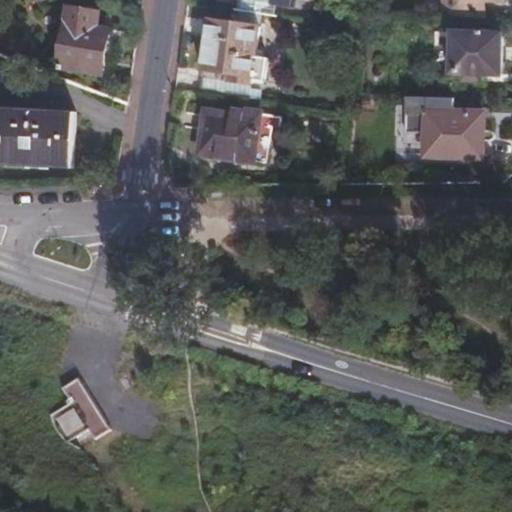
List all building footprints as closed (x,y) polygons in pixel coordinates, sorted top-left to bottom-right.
[(443,0),(443,20),(485,21),(485,2),(503,3),(503,0),(443,0)] [(61,72),(84,75),(83,83),(94,84),(95,77),(107,78),(108,63),(115,64),(116,53),(110,52),(112,32),(98,30),(100,14),(70,9),(61,72)] [(204,73),(223,76),(222,83),(231,85),(254,87),(262,29),(211,22),(204,73)] [(482,82),(482,74),(501,75),(502,36),(454,34),(453,74),(463,74),(463,81),(482,82)] [(484,160),(486,116),(451,115),(451,111),(456,111),(457,99),(399,98),(398,135),(413,135),(413,157),(484,160)] [(0,111),(0,166),(74,170),(77,115),(0,111)] [(206,115),(201,156),(268,166),(272,128),(281,129),(283,118),(236,111),(234,119),(206,115)] [(204,114),(185,112),(183,141),(202,142),(204,114)]
